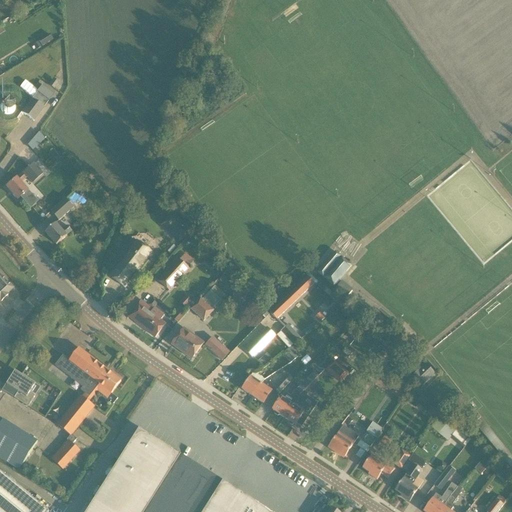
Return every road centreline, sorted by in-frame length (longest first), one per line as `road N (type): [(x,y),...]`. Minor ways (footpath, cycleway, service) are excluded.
road 1 (unclassified): [(380,511),(146,358),(53,278)]
road 2 (unknown): [(308,464),(380,362),(407,339)]
